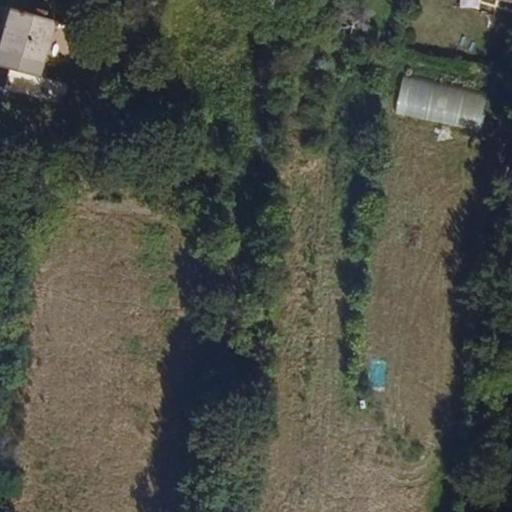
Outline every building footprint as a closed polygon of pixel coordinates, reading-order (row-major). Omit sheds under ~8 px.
[(511,0),(461,0),(511,13),(511,23),(510,32),(511,32),(511,0)] [(59,21),(12,8),(0,50),(0,63),(15,67),(43,77),(59,21)] [(43,77),(15,67),(9,86),(65,104),(71,86),(43,77)] [(491,90),(403,73),(396,114),(484,130),(491,90)] [(366,205),(374,87),(333,84),(325,202),(366,205)] [(129,109),(111,106),(105,137),(123,140),(129,109)]
